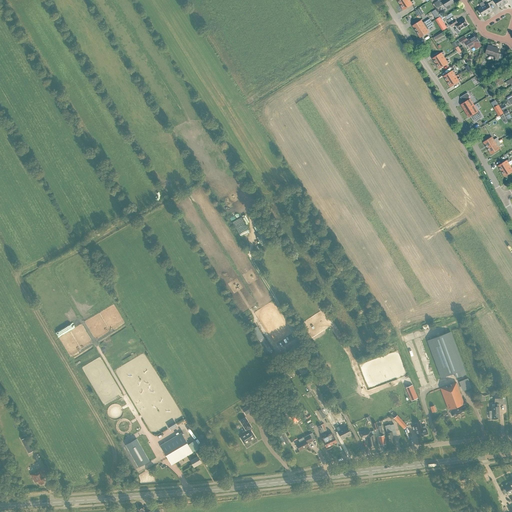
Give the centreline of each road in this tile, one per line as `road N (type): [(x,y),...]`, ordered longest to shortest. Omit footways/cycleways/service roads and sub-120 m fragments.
road 1 (primary): [(0,506),(325,476)]
road 2 (track): [(17,275),(112,445),(111,497)]
road 3 (residential): [(502,196),(384,0)]
road 4 (residential): [(511,438),(368,456),(326,465),(325,476)]
road 5 (primary): [(325,476),(511,453)]
road 6 (track): [(366,457),(287,322)]
